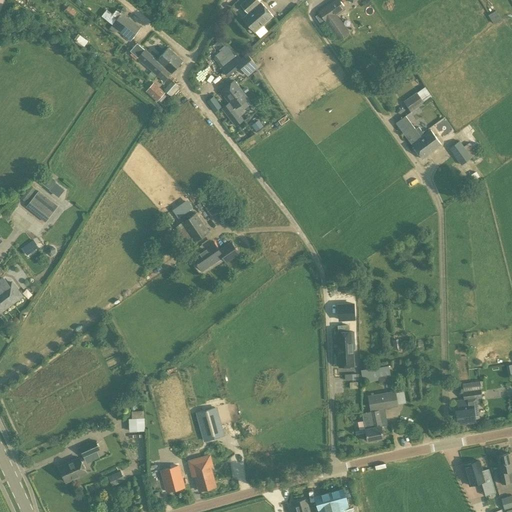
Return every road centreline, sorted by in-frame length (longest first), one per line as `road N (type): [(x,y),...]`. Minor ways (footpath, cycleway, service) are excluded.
road 1 (unclassified): [(333,470),(322,277),(295,226),(189,88),(191,59)]
road 2 (unclassified): [(380,115),(440,215),(448,445)]
road 3 (tertiary): [(185,511),(333,470)]
